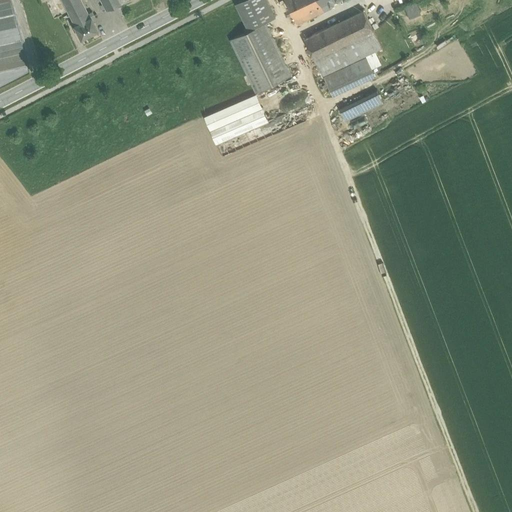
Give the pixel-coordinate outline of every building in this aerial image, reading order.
[(80,0),(61,0),(74,25),(91,17),(96,15),(90,3),(84,6),(80,0)] [(120,0),(100,0),(105,10),(121,2),(120,0)] [(267,0),(241,0),(236,3),(249,30),(266,22),(276,17),(267,0)] [(286,0),(298,24),(332,7),(330,3),(334,2),(333,0),(286,0)] [(405,5),(409,16),(421,12),(416,1),(405,5)] [(364,10),(305,38),(315,59),(373,30),(374,30),(364,10)] [(74,25),(80,38),(97,30),(91,17),(74,25)] [(249,30),(230,39),(256,92),(291,75),(266,22),(249,30)] [(373,30),(315,59),(323,75),(366,56),(382,48),(373,30)] [(366,56),(323,75),(333,95),(375,76),(366,56)] [(377,90),(340,108),(345,120),(383,102),(377,90)] [(257,93),(205,116),(217,143),(269,121),(257,93)] [(269,121),(217,143),(223,156),(306,121),(300,107),(269,121)] [(350,131),(341,135),(344,144),(372,134),(366,119),(348,125),(350,131)]
